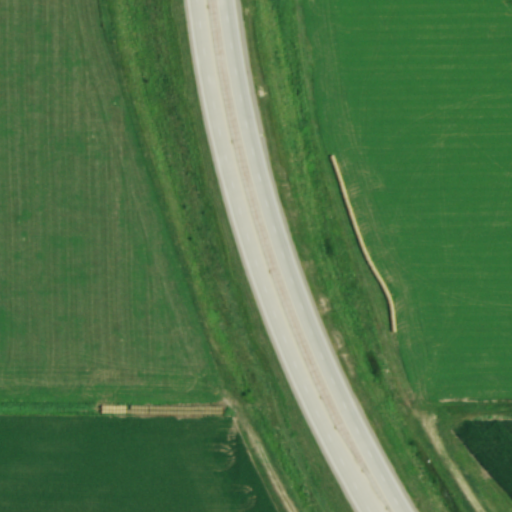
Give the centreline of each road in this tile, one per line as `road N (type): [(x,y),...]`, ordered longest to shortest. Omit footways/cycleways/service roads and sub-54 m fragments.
road 1 (trunk): [(411,511),(310,313),(249,111),(231,0)]
road 2 (trunk): [(201,0),(223,122),(266,269),(329,417),(381,511)]
